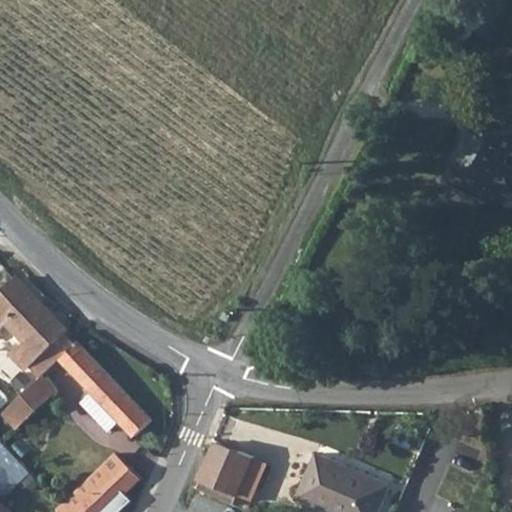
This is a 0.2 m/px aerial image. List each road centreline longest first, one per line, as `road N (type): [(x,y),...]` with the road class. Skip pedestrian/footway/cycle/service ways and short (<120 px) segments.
road 1 (unclassified): [(220,376),(319,393),(511,381)]
road 2 (unclassified): [(0,205),(74,282),(220,376)]
road 3 (unclassified): [(220,376),(159,511)]
